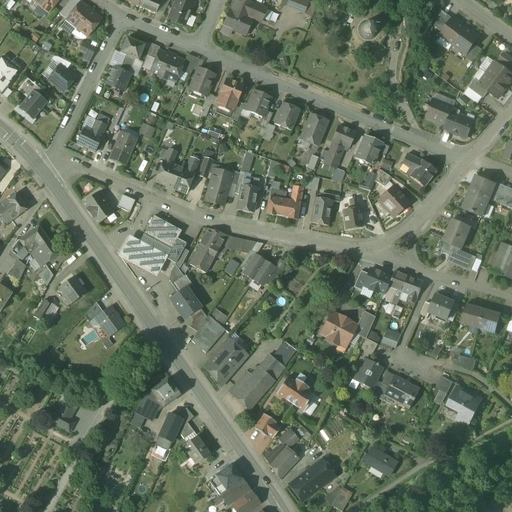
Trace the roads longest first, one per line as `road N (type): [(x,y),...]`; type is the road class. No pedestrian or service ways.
road 1 (secondary): [(39,166),(281,511)]
road 2 (residential): [(355,245),(233,226),(50,157)]
road 3 (residential): [(469,157),(195,48)]
road 4 (residential): [(122,17),(50,157)]
